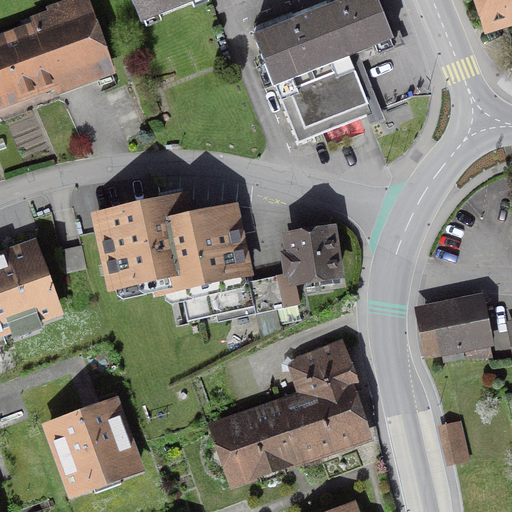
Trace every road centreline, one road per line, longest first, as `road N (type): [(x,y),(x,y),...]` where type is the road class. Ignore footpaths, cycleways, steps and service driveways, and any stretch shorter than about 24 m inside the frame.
road 1 (residential): [(409,221),(253,171),(185,162),(93,169),(0,193)]
road 2 (tertiary): [(409,221),(389,280),(385,329),(423,511)]
road 3 (residential): [(481,122),(432,0)]
road 4 (tertiary): [(481,122),(435,175),(409,221)]
